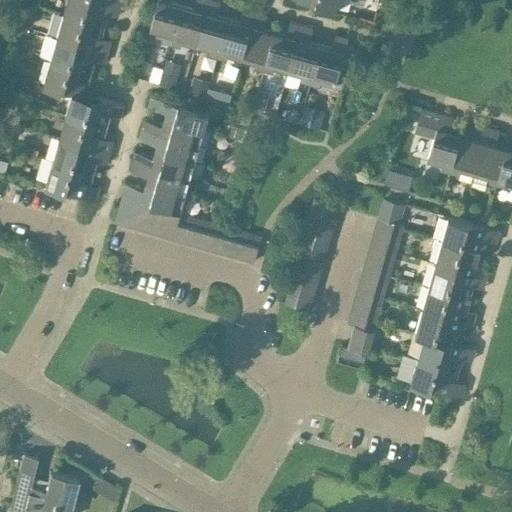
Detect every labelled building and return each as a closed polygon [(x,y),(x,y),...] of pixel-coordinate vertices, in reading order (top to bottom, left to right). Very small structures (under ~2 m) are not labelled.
[(106,0),(66,0),(63,13),(106,25),(109,13),(110,9),(119,12),(121,4),(122,4),(106,0)] [(157,0),(149,33),(162,37),(161,41),(172,44),(183,4),(171,1),(171,0),(157,0)] [(208,0),(196,0),(194,8),(183,4),(172,44),(181,47),(182,43),(195,47),(208,0)] [(217,58),(229,17),(217,14),(221,1),(219,0),(208,0),(195,47),(208,51),(207,55),(217,58)] [(305,0),(337,9),(337,8),(337,7),(339,0),(305,0)] [(229,17),(217,58),(227,61),(228,56),(241,60),(255,10),(244,7),(240,21),(229,17)] [(263,71),(275,30),(263,27),(267,14),(255,10),(241,60),(255,64),(253,68),(263,71)] [(63,13),(57,36),(108,51),(108,50),(110,43),(101,40),(102,36),(106,25),(63,13)] [(275,30),(263,71),(273,73),(274,70),(287,73),(302,23),(290,20),(286,34),(275,30)] [(309,84),(321,43),(310,40),(313,27),(302,23),(287,73),(301,77),(300,81),(309,84)] [(335,87),(337,76),(347,44),(349,37),(336,33),(333,47),(321,43),(309,84),(319,87),(321,83),(335,87)] [(57,36),(50,59),(93,71),(96,59),(97,55),(106,58),(108,51),(57,36)] [(347,44),(340,67),(348,69),(354,46),(347,44)] [(50,59),(44,83),(72,91),(95,97),(96,96),(98,88),(89,86),(90,82),(93,71),(50,59)] [(149,79),(155,81),(159,82),(163,69),(163,68),(154,65),(149,79)] [(159,82),(159,83),(174,88),(179,73),(163,69),(159,82)] [(211,80),(194,75),(189,90),(189,92),(205,97),(206,97),(209,86),(211,80)] [(32,96),(35,83),(20,79),(17,92),(32,96)] [(217,100),(228,104),(229,101),(232,93),(220,89),(217,100)] [(72,91),(65,113),(108,125),(111,114),(112,110),(121,112),(122,110),(124,104),(96,96),(95,97),(72,91)] [(151,94),(148,105),(166,110),(165,116),(204,127),(209,111),(151,94)] [(254,102),(252,108),(252,109),(254,110),(264,113),(264,111),(266,106),(254,102)] [(319,128),(320,127),(325,109),(324,109),(305,103),(304,106),(300,121),(300,122),(319,128)] [(422,107),(415,130),(434,136),(427,162),(441,166),(440,170),(450,172),(461,133),(450,130),(454,116),(422,107)] [(287,108),(284,118),(291,119),(296,121),(297,121),(300,111),(287,108)] [(9,110),(6,121),(18,125),(21,113),(9,110)] [(65,113),(59,136),(101,148),(111,151),(113,143),(104,140),(105,137),(108,125),(65,113)] [(204,127),(165,116),(163,123),(145,117),(142,127),(200,144),(204,127)] [(229,123),(226,134),(243,139),(248,140),(248,139),(251,129),(229,123)] [(474,175),(488,126),(477,123),(473,136),(461,133),(450,172),(460,175),(461,172),(474,175)] [(496,186),(508,146),(496,143),(500,129),(488,126),(474,175),(472,185),(485,189),(487,183),(496,186)] [(200,144),(142,127),(139,137),(157,142),(156,149),(195,160),(200,144)] [(0,143),(8,146),(12,135),(1,132),(0,136),(0,143)] [(59,136),(53,159),(95,171),(98,160),(99,157),(108,159),(111,151),(101,148),(59,136)] [(511,185),(511,147),(508,146),(496,186),(506,188),(507,184),(511,185)] [(195,160),(156,149),(154,155),(135,150),(132,160),(191,176),(195,160)] [(229,152),(228,152),(224,168),(234,171),(238,155),(229,152)] [(53,159),(46,183),(79,192),(97,198),(97,197),(100,189),(91,187),(92,183),(95,171),(53,159)] [(191,176),(132,160),(130,170),(148,175),(146,181),(186,192),(191,176)] [(402,188),(408,190),(413,175),(406,173),(402,188)] [(186,192),(146,181),(144,187),(126,182),(123,192),(134,196),(146,199),(158,202),(169,206),(182,209),(186,192)] [(115,221),(116,221),(126,224),(134,196),(123,192),(115,221)] [(146,199),(134,196),(126,224),(138,228),(146,199)] [(395,221),(400,202),(383,197),(378,217),(395,221)] [(310,210),(336,217),(340,206),(314,198),(310,210)] [(158,202),(146,199),(138,228),(149,231),(158,202)] [(169,206),(158,202),(149,231),(161,234),(169,206)] [(173,238),(181,212),(182,209),(169,206),(161,234),(173,238)] [(307,221),(333,228),(336,217),(310,210),(307,221)] [(184,240),(192,215),(181,212),(173,238),(184,240)] [(196,244),(203,218),(192,215),(184,240),(196,244)] [(500,229),(448,215),(442,239),(484,250),(487,239),(496,242),(500,229)] [(375,228),(400,236),(404,224),(395,221),(378,217),(375,228)] [(207,247),(214,221),(203,218),(196,244),(207,247)] [(220,251),(227,225),(214,221),(207,247),(220,251)] [(304,233),(330,240),(333,228),(307,221),(304,233)] [(231,254),(238,228),(227,225),(220,251),(231,254)] [(242,257),(249,231),(238,228),(231,254),(242,257)] [(371,240),(397,247),(400,236),(375,228),(371,240)] [(255,260),(262,235),(249,231),(242,257),(255,260)] [(301,244),(327,252),(330,240),(304,233),(301,244)] [(435,262),(487,276),(490,265),(481,262),(484,250),(442,239),(435,262)] [(368,252),(394,259),(397,247),(371,240),(368,252)] [(297,256),(323,263),(327,252),(301,244),(297,256)] [(365,263),(390,270),(394,259),(368,252),(365,263)] [(294,267),(320,275),(323,263),(297,256),(294,267)] [(429,285),(471,297),(474,285),(484,288),(487,276),(435,262),(429,285)] [(361,275),(387,282),(390,270),(365,263),(361,275)] [(291,279),(317,286),(320,275),(294,267),(291,279)] [(358,286),(384,294),(387,282),(361,275),(358,286)] [(288,290),(314,298),(317,286),(291,279),(288,290)] [(422,308),(474,322),(477,311),(468,308),(471,297),(429,285),(422,308)] [(355,298),(381,305),(384,294),(358,286),(355,298)] [(284,302),(310,309),(314,298),(288,290),(284,302)] [(352,309),(377,317),(381,305),(355,298),(352,309)] [(458,343),(458,342),(461,331),(470,334),(474,322),(422,308),(415,331),(424,334),(458,343)] [(348,322),(355,324),(355,322),(374,328),(377,317),(352,309),(348,322)] [(368,351),(374,328),(355,322),(355,324),(349,346),(356,348),(368,351)] [(476,347),(467,345),(458,342),(458,343),(424,334),(418,356),(460,368),(463,357),(472,360),(476,347)] [(463,395),(466,383),(457,380),(460,368),(418,356),(411,380),(463,395)] [(23,452),(10,506),(33,511),(68,511),(77,477),(49,470),(45,487),(30,483),(37,456),(23,452)]
